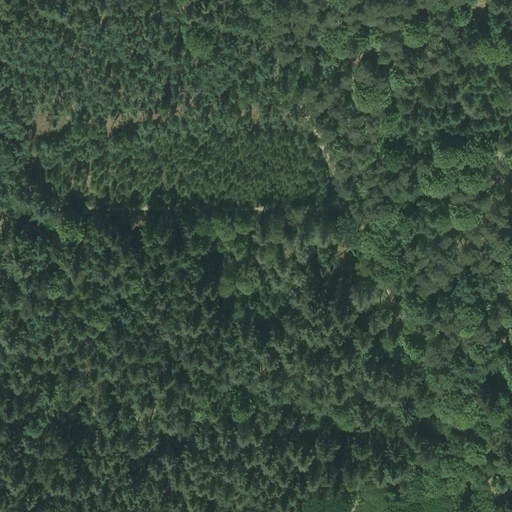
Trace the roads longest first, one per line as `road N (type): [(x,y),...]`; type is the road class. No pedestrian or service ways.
road 1 (track): [(347,205),(448,431)]
road 2 (track): [(250,0),(347,205)]
road 3 (track): [(448,431),(350,511)]
